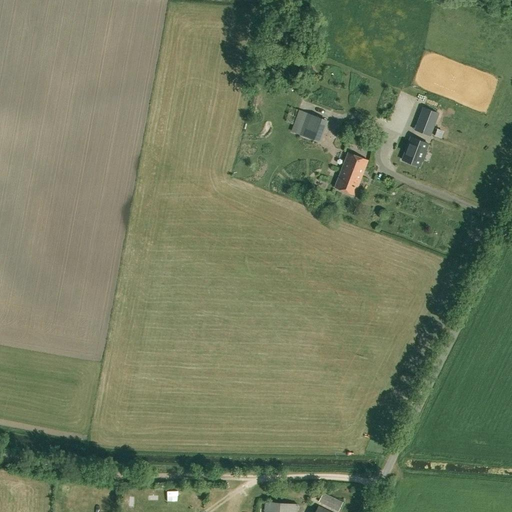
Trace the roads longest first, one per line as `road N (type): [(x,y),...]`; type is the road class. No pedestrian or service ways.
road 1 (track): [(0,458),(119,475),(382,483)]
road 2 (unclassified): [(368,511),(511,220)]
